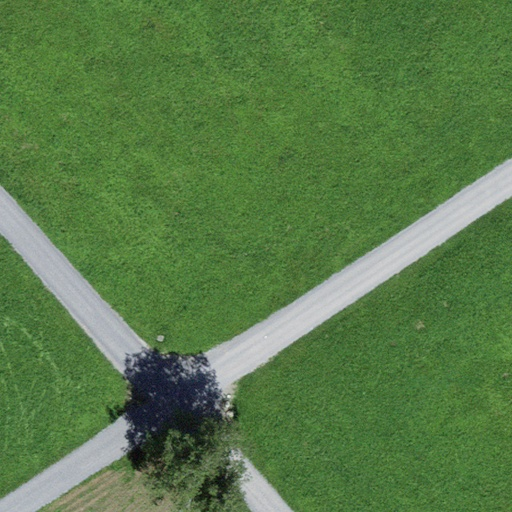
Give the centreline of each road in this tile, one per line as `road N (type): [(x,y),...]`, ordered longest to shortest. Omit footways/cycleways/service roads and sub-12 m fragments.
road 1 (track): [(511,180),(10,511)]
road 2 (track): [(0,238),(244,511)]
